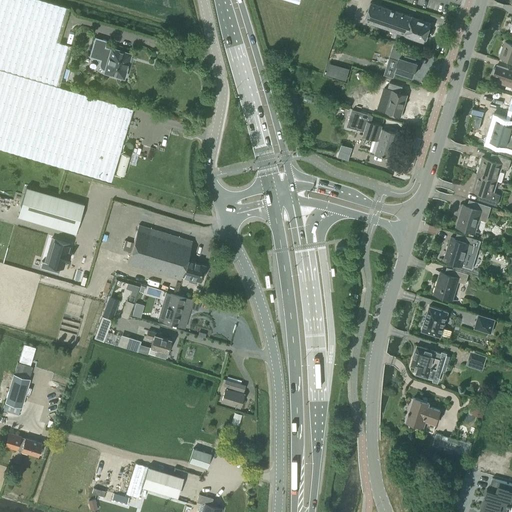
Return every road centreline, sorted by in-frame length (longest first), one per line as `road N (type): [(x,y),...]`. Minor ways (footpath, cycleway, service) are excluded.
road 1 (primary): [(313,511),(317,376),(295,200)]
road 2 (primary): [(275,205),(295,383),(295,511)]
road 3 (unclassified): [(278,511),(272,350),(224,220)]
road 4 (tertiary): [(385,511),(375,478),(374,380),(411,230)]
road 5 (unknown): [(279,483),(4,418)]
road 6 (tertiary): [(415,216),(481,0)]
road 7 (unclassified): [(217,201),(210,163),(221,71),(203,0)]
road 8 (primary): [(221,0),(271,187)]
road 9 (primary): [(290,184),(238,0)]
road 10 (tertiary): [(415,216),(290,184)]
